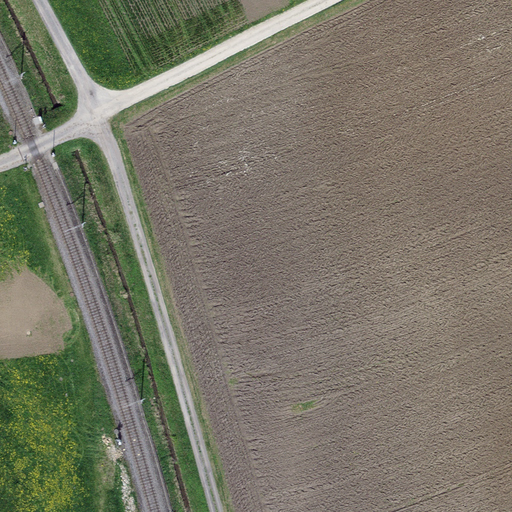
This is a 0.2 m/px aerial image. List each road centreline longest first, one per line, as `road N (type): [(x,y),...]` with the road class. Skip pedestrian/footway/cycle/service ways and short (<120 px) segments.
road 1 (track): [(39,0),(99,112),(217,511)]
road 2 (track): [(99,112),(334,0)]
